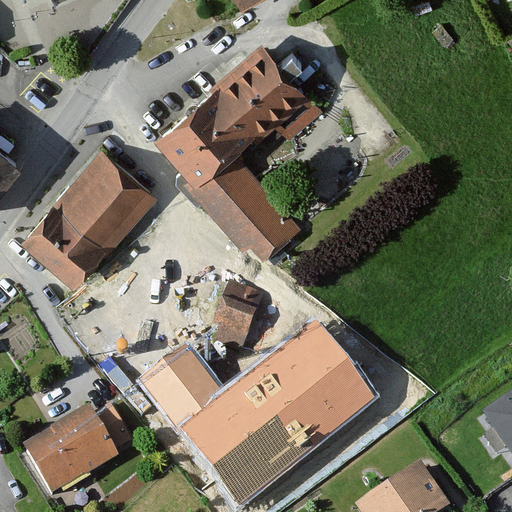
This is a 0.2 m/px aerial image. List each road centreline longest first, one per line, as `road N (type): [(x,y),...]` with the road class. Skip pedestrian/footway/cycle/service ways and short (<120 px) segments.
road 1 (tertiary): [(153,0),(0,219)]
road 2 (unknown): [(109,62),(138,68),(177,58),(272,0)]
